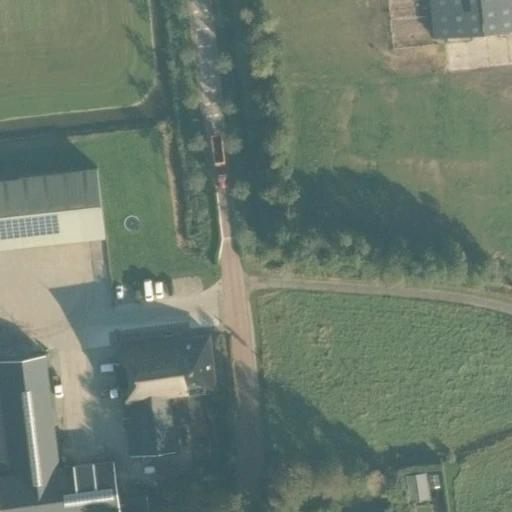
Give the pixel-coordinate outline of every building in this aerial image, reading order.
[(511,0),(429,0),(433,37),(511,29),(511,0)] [(0,240),(108,232),(102,162),(0,169),(0,240)] [(182,337),(182,334),(119,342),(133,454),(184,449),(181,420),(172,421),(171,412),(189,410),(190,418),(203,416),(201,392),(217,390),(210,334),(182,337)] [(60,467),(46,354),(0,359),(0,511),(149,511),(148,496),(120,500),(115,460),(60,467)] [(409,501),(429,498),(425,472),(405,475),(409,501)]
